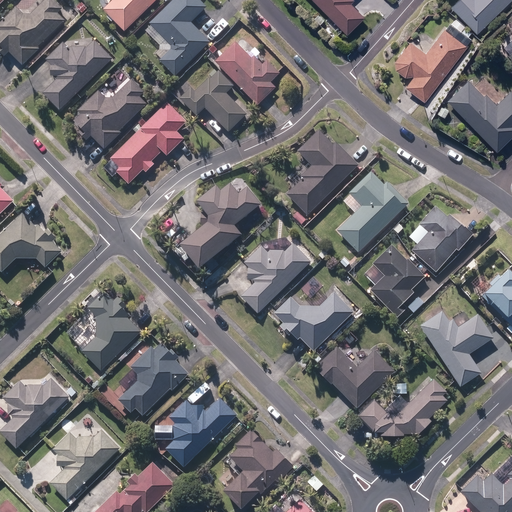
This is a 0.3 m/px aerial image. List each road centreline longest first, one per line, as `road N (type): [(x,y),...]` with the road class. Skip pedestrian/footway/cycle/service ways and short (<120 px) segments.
road 1 (residential): [(374,495),(120,237)]
road 2 (residential): [(120,237),(173,183),(293,127),(338,82)]
road 3 (residential): [(338,82),(409,144),(490,189)]
road 4 (residential): [(120,237),(0,114)]
road 5 (residential): [(0,352),(120,237)]
road 6 (residential): [(511,391),(405,495)]
